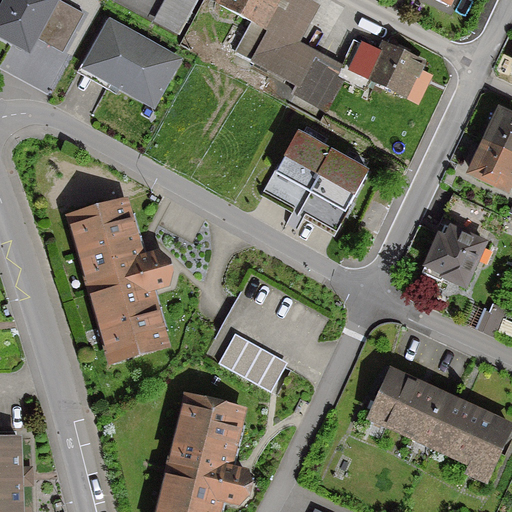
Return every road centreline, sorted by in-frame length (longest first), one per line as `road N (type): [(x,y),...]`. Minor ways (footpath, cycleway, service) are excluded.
road 1 (residential): [(0,118),(36,113),(54,120),(375,300)]
road 2 (residential): [(0,199),(92,511)]
road 3 (residential): [(479,65),(375,300)]
road 4 (residential): [(375,300),(266,511)]
road 5 (residential): [(375,300),(511,359)]
road 6 (residential): [(479,65),(358,0)]
